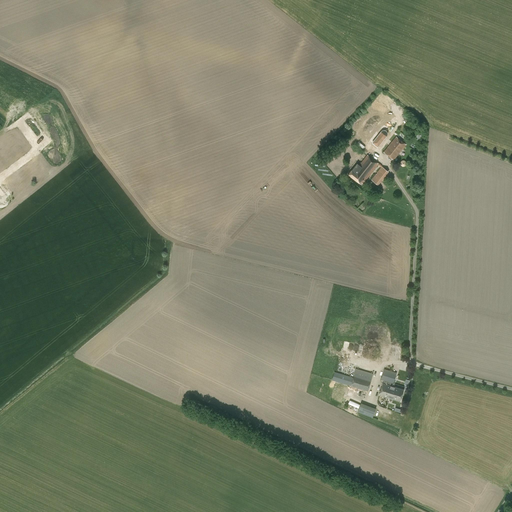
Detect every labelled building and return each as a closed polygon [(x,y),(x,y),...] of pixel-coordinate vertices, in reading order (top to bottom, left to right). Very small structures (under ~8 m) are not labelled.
[(362,141),(365,137),(377,147),(400,118),(379,102),(353,134),(362,141)] [(0,139),(0,172),(33,148),(17,127),(0,139)] [(382,153),(393,161),(406,144),(396,136),(382,153)] [(44,141),(37,149),(40,151),(47,143),(44,141)] [(367,155),(359,165),(357,164),(349,175),(362,185),(378,164),(367,155)] [(41,170),(33,159),(8,177),(17,188),(41,170)] [(378,185),(389,172),(381,166),(371,180),(378,185)] [(350,372),(349,376),(334,372),(332,380),(351,386),(368,391),(373,374),(356,368),(354,373),(350,372)] [(389,382),(392,372),(384,369),(381,380),(384,381),(383,383),(379,395),(389,398),(389,396),(392,386),(388,385),(389,382)] [(396,373),(392,372),(389,382),(388,385),(392,386),(389,396),(389,398),(400,401),(404,390),(392,386),(393,383),(396,373)] [(357,412),(373,417),(376,409),(361,403),(357,412)]
